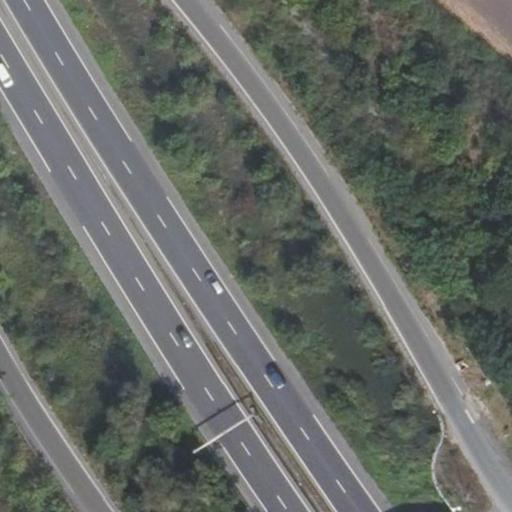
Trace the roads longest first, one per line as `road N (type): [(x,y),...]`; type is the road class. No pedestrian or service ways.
road 1 (motorway): [(357,511),(28,0)]
road 2 (motorway): [(511,492),(461,422),(348,220),(195,0)]
road 3 (motorway): [(0,47),(149,300),(289,511)]
road 4 (motorway): [(0,342),(63,466),(100,511)]
